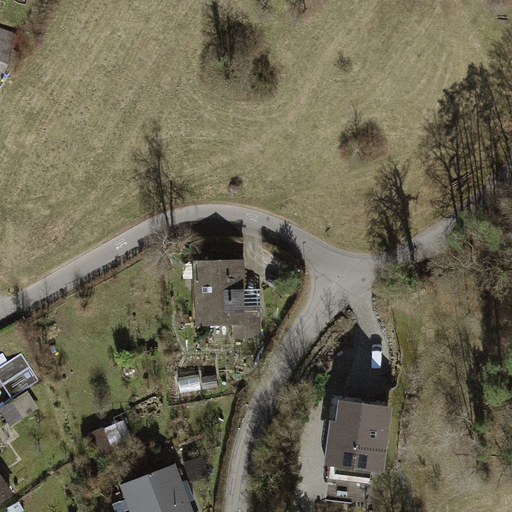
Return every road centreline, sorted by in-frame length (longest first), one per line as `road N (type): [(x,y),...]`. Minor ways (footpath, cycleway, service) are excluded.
road 1 (residential): [(0,319),(192,223),(261,223),(311,245),(349,287)]
road 2 (residential): [(240,511),(243,468),(259,423),(349,287)]
road 3 (residential): [(349,287),(428,237),(511,152)]
